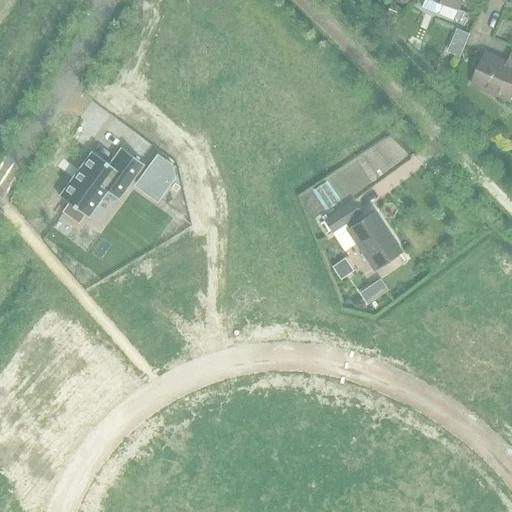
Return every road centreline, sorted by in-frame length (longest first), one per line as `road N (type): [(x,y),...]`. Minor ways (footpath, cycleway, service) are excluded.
road 1 (residential): [(511,478),(427,411),(376,385),(309,356),(249,359),(160,385),(84,461),(62,511)]
road 2 (unclassified): [(511,207),(302,0)]
road 3 (residential): [(8,169),(64,92),(105,0)]
